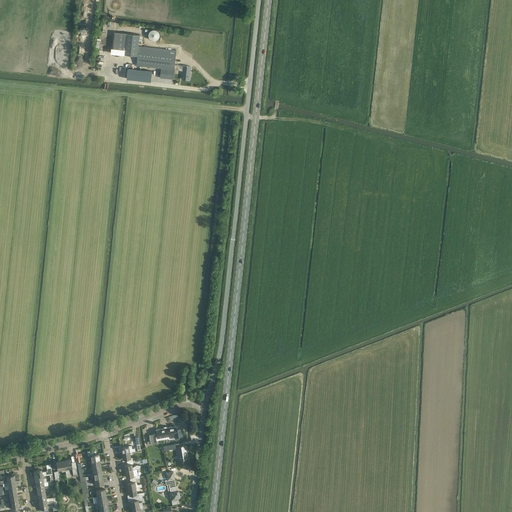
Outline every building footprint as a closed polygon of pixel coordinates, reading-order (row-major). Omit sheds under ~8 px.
[(153,28),(149,37),(158,40),(161,31),(153,28)] [(124,54),(138,56),(140,34),(126,33),(116,32),(114,49),(124,50),(124,54)] [(182,79),(189,80),(191,66),(175,65),(176,50),(139,46),(136,66),(161,68),(160,77),(174,79),(175,70),(183,71),(182,79)] [(147,78),(152,79),(152,70),(128,68),(127,79),(147,80),(147,78)] [(150,443),(156,443),(156,440),(166,439),(166,437),(169,437),(168,436),(174,435),(175,437),(178,437),(178,435),(181,435),(180,429),(177,430),(176,426),(167,427),(167,426),(163,426),(163,428),(155,429),(156,434),(155,434),(149,435),(150,443)] [(175,460),(187,458),(186,452),(185,445),(176,447),(178,459),(175,460)] [(91,461),(100,459),(99,453),(96,454),(95,450),(87,452),(88,455),(89,455),(91,461)] [(130,454),(132,454),(132,452),(122,453),(123,459),(126,459),(127,462),(133,461),(132,458),(131,458),(130,454)] [(63,460),(65,471),(69,471),(68,468),(72,467),(70,459),(63,460)] [(61,469),(62,472),(65,471),(63,460),(56,461),(58,470),(61,469)] [(125,471),(133,470),(140,468),(140,465),(136,464),(132,467),(132,464),(134,463),(133,461),(127,462),(127,465),(124,465),(125,471)] [(34,471),(35,477),(43,476),(46,475),(49,475),(52,474),(51,464),(46,465),(47,471),(42,472),(41,469),(34,471)] [(130,479),(136,478),(140,478),(139,475),(134,476),(133,470),(125,471),(126,477),(129,476),(130,479)] [(172,499),(172,504),(179,503),(178,498),(180,498),(179,492),(177,492),(173,472),(166,473),(167,480),(165,480),(166,485),(168,484),(170,493),(168,493),(169,500),(172,499)] [(0,484),(2,484),(15,482),(14,475),(6,476),(7,479),(0,480),(0,479),(0,484)] [(43,476),(35,477),(36,484),(44,482),(46,482),(46,478),(46,475),(43,476)] [(127,483),(128,489),(139,487),(142,487),(141,484),(138,484),(137,484),(136,478),(130,479),(130,482),(127,483)] [(8,489),(9,489),(16,488),(15,482),(2,484),(3,486),(4,486),(5,490),(8,489)] [(128,498),(142,496),(144,495),(144,492),(137,493),(136,490),(140,490),(139,487),(128,489),(129,495),(127,495),(128,498)] [(38,496),(39,502),(56,500),(55,493),(52,494),(53,497),(49,498),(46,498),(46,495),(38,496)] [(130,501),(131,507),(142,505),(142,502),(138,503),(138,500),(139,499),(143,498),(142,496),(128,498),(128,501),(130,501)] [(52,507),(52,510),(58,509),(56,500),(39,502),(40,509),(48,508),(47,504),(52,503),(52,507)]
